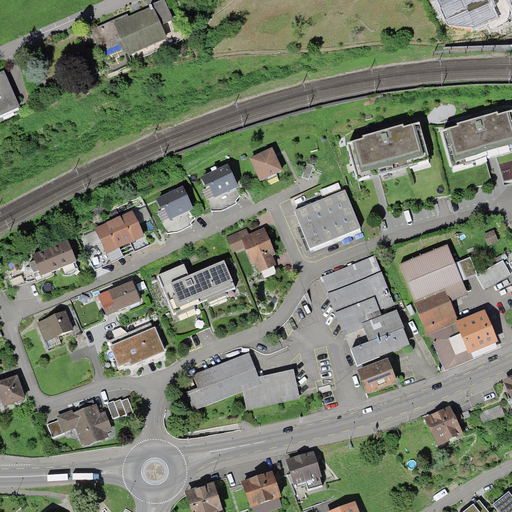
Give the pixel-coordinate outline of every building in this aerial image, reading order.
[(128,15),(92,31),(102,52),(119,45),(123,53),(125,53),(128,59),(169,39),(163,26),(175,20),(165,0),(160,0),(149,5),(150,7),(138,13),(129,17),(128,15)] [(489,0),(437,0),(449,24),(474,28),(498,17),(489,0)] [(0,116),(20,108),(4,72),(0,73),(0,116)] [(459,128),(442,133),(453,169),(511,150),(511,113),(499,117),(498,114),(458,125),(459,128)] [(429,160),(419,125),(403,130),(402,127),(363,138),(364,141),(348,145),(358,181),(429,160)] [(273,149),(249,160),(260,182),(284,171),(273,149)] [(313,166),(307,164),(302,177),(309,179),(313,166)] [(228,166),(201,178),(206,188),(203,190),(208,200),(214,197),(215,199),(238,188),(228,166)] [(183,187),(157,200),(161,210),(157,212),(163,223),(169,220),(170,222),(194,210),(183,187)] [(295,212),(310,249),(360,229),(346,192),(295,212)] [(141,224),(153,219),(148,207),(135,213),(141,224)] [(132,211),(94,229),(106,255),(144,237),(132,211)] [(246,229),(227,237),(234,253),(244,248),(252,266),(256,264),(259,272),(276,264),(272,256),(275,254),(264,228),(249,235),(246,229)] [(493,230),(484,234),(489,246),(498,241),(493,230)] [(68,240),(33,256),(35,261),(30,263),(30,266),(32,271),(35,274),(39,272),(41,278),(60,270),(63,275),(67,276),(75,273),(78,269),(76,263),(77,262),(68,240)] [(462,281),(455,265),(448,248),(400,267),(427,334),(430,333),(445,369),(471,359),(469,353),(496,342),(484,311),(458,321),(450,301),(467,294),(462,281)] [(351,350),(357,366),(410,346),(396,311),(381,317),(378,310),(394,304),(375,257),(321,278),(344,336),(363,329),(369,343),(351,350)] [(503,260),(475,276),(483,290),(510,274),(503,260)] [(184,266),(158,277),(174,314),(177,313),(179,316),(196,309),(194,306),(203,302),(207,300),(209,306),(227,298),(225,293),(235,289),(224,263),(189,278),(184,266)] [(136,279),(100,295),(109,315),(145,299),(136,279)] [(64,314),(39,324),(46,342),(71,331),(64,314)] [(155,329),(111,347),(120,368),(130,364),(131,369),(166,355),(155,329)] [(294,370),(259,378),(251,355),(193,376),(198,388),(187,393),(194,412),(244,393),(248,409),(300,398),(294,370)] [(357,369),(367,394),(398,382),(388,357),(357,369)] [(18,376),(0,382),(0,397),(3,407),(25,400),(18,376)] [(115,401),(108,403),(114,419),(120,416),(121,418),(128,416),(128,418),(135,415),(129,399),(123,402),(122,399),(116,402),(115,401)] [(99,416),(93,401),(70,409),(72,413),(57,418),(59,422),(63,433),(77,428),(84,448),(108,439),(106,434),(111,432),(105,413),(99,416)] [(501,404),(479,413),(483,423),(505,414),(501,404)] [(450,406),(425,417),(438,446),(464,434),(450,406)] [(63,433),(59,422),(47,427),(51,437),(63,433)] [(300,457),(287,461),(295,487),(307,483),(310,491),(322,487),(320,479),(322,478),(314,452),(300,457)] [(246,481),(242,483),(251,510),(252,509),(253,511),(269,511),(283,507),(280,500),(282,499),(273,472),(246,481)] [(222,511),(214,484),(186,493),(191,511),(224,511),(222,511)] [(511,511),(511,496),(509,492),(492,506),(497,511),(511,511)] [(488,511),(479,501),(464,511),(488,511)] [(330,511),(359,511),(355,502),(330,511)]
